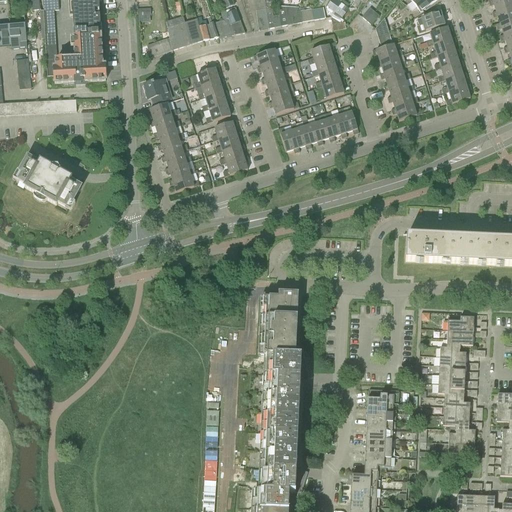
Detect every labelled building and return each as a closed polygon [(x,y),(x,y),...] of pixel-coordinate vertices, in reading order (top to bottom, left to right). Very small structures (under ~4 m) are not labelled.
[(30,0),(32,12),(40,11),(38,0),(30,0)] [(67,0),(69,19),(72,19),(74,40),(70,40),(70,49),(74,49),(75,61),(57,62),(54,12),(59,12),(57,0),(41,0),(46,78),(54,77),(54,85),(75,84),(75,86),(85,85),(85,83),(105,82),(104,67),(102,67),(100,43),(102,43),(101,26),(99,26),(98,3),(100,3),(100,0),(67,0)] [(220,0),(224,11),(234,7),(231,0),(220,0)] [(254,0),(253,0),(258,32),(268,30),(264,5),(265,5),(263,0),(254,0)] [(271,10),(271,4),(272,3),(271,0),(263,0),(265,5),(264,5),(268,30),(275,29),(274,18),(272,10),(271,10)] [(332,0),(326,8),(334,14),(340,6),(340,5),(339,5),(332,0)] [(355,0),(351,7),(355,10),(361,0),(355,0)] [(411,0),(411,1),(420,14),(437,1),(436,0),(411,0)] [(511,8),(511,2),(510,3),(509,0),(496,0),(494,1),(494,0),(487,2),(489,8),(494,6),(496,13),(511,8)] [(334,14),(330,19),(332,27),(345,24),(343,18),(348,11),(340,6),(334,14)] [(511,8),(496,13),(491,14),(493,20),(497,18),(499,25),(500,25),(511,21),(511,8)] [(297,13),(298,10),(280,9),(278,18),(279,17),(281,28),(293,26),(297,13)] [(311,12),(311,11),(302,24),(325,20),(323,9),(311,12)] [(137,10),(138,17),(138,24),(150,23),(149,10),(137,10)] [(297,13),(293,26),(302,24),(311,11),(311,10),(297,13)] [(366,23),(374,14),(369,10),(361,19),(366,23)] [(444,27),(441,20),(443,19),(440,15),(440,14),(439,14),(436,10),(429,15),(430,17),(416,21),(418,27),(423,26),(425,33),(444,27)] [(245,35),(240,23),(235,11),(226,15),(234,37),(242,35),(245,35)] [(379,18),(374,14),(366,23),(371,27),(379,18)] [(228,20),(215,24),(213,25),(218,40),(234,37),(226,15),(228,20)] [(184,24),(182,18),(166,23),(167,29),(171,53),(190,47),(184,24)] [(203,43),(199,29),(197,20),(184,24),(190,47),(203,43)] [(377,38),(389,35),(384,20),(375,30),(377,38)] [(511,21),(500,25),(499,25),(495,26),(497,31),(501,30),(503,37),(511,34),(511,21)] [(346,30),(345,24),(332,27),(333,33),(346,30)] [(218,40),(213,25),(199,29),(203,43),(218,40)] [(9,27),(10,47),(11,51),(27,50),(25,26),(9,27)] [(0,47),(10,47),(9,27),(0,27),(0,47)] [(450,41),(449,41),(447,34),(452,33),(450,27),(444,29),(444,30),(429,35),(431,42),(426,44),(428,49),(433,48),(433,47),(450,41)] [(511,34),(503,37),(499,38),(500,43),(505,42),(507,48),(507,49),(511,47),(511,34)] [(389,35),(377,38),(380,48),(392,45),(389,35)] [(433,47),(433,48),(435,54),(430,56),(432,61),(437,60),(436,58),(453,53),(453,52),(451,46),(456,44),(454,39),(449,41),(450,41),(433,47)] [(170,53),(167,42),(147,49),(151,60),(170,53)] [(331,59),(329,52),(333,51),(331,46),(325,48),(310,53),(313,60),(307,62),(309,68),(314,66),(314,65),(331,59)] [(397,58),(397,59),(402,57),(401,52),(395,53),(393,46),(378,51),(371,53),(373,58),(377,57),(380,63),(380,64),(397,58)] [(511,47),(507,49),(507,48),(503,50),(504,55),(509,54),(511,60),(511,61),(511,60),(511,47)] [(278,63),(278,64),(283,63),(281,57),(276,59),(274,51),(259,56),(252,58),(254,63),(259,62),(261,68),(261,69),(278,63)] [(436,58),(437,60),(439,66),(433,68),(435,73),(440,71),(440,70),(457,65),(457,64),(455,58),(459,56),(458,51),(453,52),(453,53),(436,58)] [(314,65),(314,66),(316,72),(311,74),(313,79),(318,77),(318,76),(335,71),(333,64),(337,63),(335,57),(331,59),(314,65)] [(380,64),(380,63),(375,65),(377,70),(381,68),(383,75),(384,75),(400,70),(401,71),(406,69),(404,64),(399,65),(397,59),(397,58),(380,64)] [(261,69),(261,68),(256,70),(258,75),(262,73),(265,80),(282,75),(282,76),(287,74),(285,69),(280,70),(278,64),(278,63),(261,69)] [(440,70),(440,71),(443,78),(437,79),(439,85),(444,83),(444,82),(461,77),(461,76),(459,70),(463,68),(461,63),(457,64),(457,65),(440,70)] [(218,82),(217,82),(215,75),(220,74),(218,69),(212,71),(197,76),(199,83),(194,85),(195,90),(201,89),(200,88),(218,82)] [(318,76),(318,77),(320,84),(315,86),(317,91),(322,90),(321,88),(339,83),(338,82),(336,76),(341,74),(339,69),(335,71),(318,76)] [(384,75),(383,75),(379,76),(381,82),(385,80),(387,87),(404,82),(405,83),(410,81),(408,76),(403,77),(401,71),(400,70),(384,75)] [(265,80),(260,81),(262,87),(266,85),(268,92),(285,87),(286,88),(291,86),(289,81),(284,82),(282,76),(282,75),(265,80)] [(444,82),(444,83),(446,90),(441,91),(443,97),(449,95),(448,93),(465,88),(462,81),(467,80),(465,75),(461,76),(461,77),(444,82)] [(144,89),(143,89),(147,102),(151,101),(153,107),(171,101),(168,91),(165,81),(161,82),(160,82),(159,77),(151,80),(152,83),(143,86),(144,89)] [(200,88),(201,89),(203,95),(198,97),(199,102),(204,101),(204,100),(221,94),(219,87),(224,86),(222,80),(217,82),(218,82),(200,88)] [(321,88),(322,90),(324,96),(318,98),(320,102),(343,95),(343,94),(342,95),(340,88),(345,86),(343,81),(338,82),(339,83),(321,88)] [(389,92),(391,99),(408,94),(408,95),(414,93),(412,87),(407,89),(405,83),(404,82),(387,87),(383,88),(384,93),(389,92)] [(448,93),(449,95),(451,101),(445,103),(446,108),(469,100),(468,100),(466,93),(471,92),(469,86),(465,88),(448,93)] [(268,92),(264,93),(266,98),(270,97),(272,104),(289,99),(295,98),(293,92),(288,94),(286,88),(285,87),(268,92)] [(204,100),(204,101),(207,107),(201,109),(203,114),(208,113),(208,112),(225,106),(223,99),(227,98),(226,92),(221,94),(204,100)] [(391,99),(387,100),(388,105),(393,104),(395,110),(395,111),(411,106),(417,105),(416,99),(410,101),(408,95),(408,94),(391,99)] [(272,104),(268,105),(269,110),(274,109),(276,116),(275,116),(275,117),(298,109),(297,104),(291,106),(289,99),(272,104)] [(208,112),(208,113),(210,119),(205,121),(207,125),(230,118),(229,118),(227,111),(231,109),(229,104),(225,106),(208,112)] [(171,117),(171,118),(176,116),(174,111),(169,113),(167,106),(152,110),(145,112),(147,117),(151,116),(153,122),(154,123),(171,117)] [(395,111),(395,110),(390,112),(392,117),(396,116),(399,123),(398,123),(421,116),(420,111),(413,113),(411,106),(395,111)] [(345,134),(352,132),(353,137),(358,135),(356,129),(351,114),(351,115),(344,117),(342,111),(337,112),(339,118),(345,134)] [(339,118),(332,120),(331,115),(326,116),(327,121),(328,121),(333,138),(340,136),(341,141),(347,139),(345,134),(339,118)] [(154,123),(153,122),(149,124),(151,129),(155,128),(157,134),(157,135),(174,129),(175,130),(180,128),(178,123),(173,125),(171,118),(171,117),(154,123)] [(328,121),(327,121),(320,124),(319,118),(313,120),(315,125),(316,125),(321,142),(322,142),(328,140),(329,144),(335,143),(333,138),(328,121)] [(229,124),(229,125),(214,130),(216,137),(211,138),(213,144),(218,143),(218,141),(235,136),(235,135),(233,129),(237,128),(235,122),(229,124)] [(316,125),(315,125),(308,127),(307,122),(302,124),(303,129),(304,129),(309,146),(310,146),(316,144),(318,148),(323,146),(322,142),(321,142),(316,125)] [(304,129),(303,129),(297,131),(295,126),(289,128),(291,134),(292,133),(297,150),(298,149),(304,147),(306,152),(311,150),(310,146),(309,146),(304,129)] [(157,135),(157,134),(153,136),(154,141),(159,139),(161,146),(178,141),(179,142),(184,140),(182,135),(177,137),(175,130),(174,129),(157,135)] [(292,133),(291,134),(285,136),(283,129),(278,131),(285,154),(286,154),(286,153),(293,151),(294,156),(299,154),(298,149),(297,150),(292,133)] [(218,141),(218,143),(220,149),(215,150),(216,156),(221,154),(221,153),(239,148),(238,147),(236,141),(241,139),(239,134),(235,135),(235,136),(218,141)] [(161,146),(157,147),(158,153),(163,151),(165,158),(182,153),(182,154),(188,152),(186,147),(180,148),(179,142),(178,141),(161,146)] [(221,153),(221,154),(224,161),(218,162),(220,167),(226,166),(226,165),(242,160),(242,159),(240,153),(245,151),(243,146),(238,147),(239,148),(221,153)] [(165,158),(160,159),(162,164),(166,163),(169,170),(185,165),(186,165),(191,164),(189,158),(184,160),(182,154),(182,153),(165,158)] [(226,165),(226,166),(228,172),(222,174),(224,179),(247,172),(247,171),(246,171),(244,164),(248,163),(247,158),(242,159),(242,160),(226,165)] [(27,159),(19,173),(17,172),(12,180),(18,183),(19,183),(26,187),(24,189),(34,195),(32,198),(33,198),(34,200),(34,201),(36,202),(37,203),(38,203),(39,204),(40,204),(42,205),(43,205),(45,205),(47,202),(56,207),(58,204),(65,208),(64,209),(70,212),(75,204),(72,203),(80,189),(70,183),(72,180),(60,174),(57,168),(51,168),(39,162),(38,165),(27,159)] [(169,170),(164,171),(166,176),(170,175),(172,181),(172,182),(189,177),(195,176),(193,170),(188,172),(186,165),(185,165),(169,170)] [(172,182),(172,181),(168,183),(170,188),(174,187),(176,194),(175,194),(176,194),(199,187),(197,182),(191,184),(189,177),(172,182)] [(402,237),(405,238),(406,238),(405,263),(511,268),(511,245),(434,242),(434,238),(402,237)] [(301,359),(295,358),(298,296),(278,295),(278,300),(260,299),(257,358),(263,358),(260,425),(298,426),(299,388),(300,388),(300,377),(308,375),(305,360),(307,360),(307,359),(304,359),(303,355),(302,355),(303,359),(301,359)] [(447,323),(447,332),(459,333),(459,329),(473,329),(473,320),(460,319),(459,324),(447,323)] [(447,332),(446,341),(459,342),(459,338),(472,338),(473,329),(459,329),(459,333),(447,332)] [(446,341),(446,350),(459,351),(459,347),(472,348),(472,338),(459,338),(459,342),(446,341)] [(446,350),(439,350),(439,359),(451,360),(451,364),(465,365),(465,355),(459,355),(459,351),(446,350)] [(439,359),(438,368),(451,369),(451,373),(464,374),(465,365),(451,364),(451,360),(439,359)] [(438,368),(438,377),(451,378),(451,382),(464,383),(464,374),(451,373),(451,369),(438,368)] [(451,378),(438,377),(438,386),(450,387),(450,391),(463,392),(464,383),(451,382),(451,378)] [(450,387),(438,386),(437,396),(444,396),(443,400),(463,401),(463,392),(450,391),(450,387)] [(367,400),(366,409),(379,409),(379,405),(393,406),(398,406),(398,395),(393,395),(393,397),(380,396),(380,392),(368,392),(368,400),(367,400)] [(509,411),(511,411),(511,401),(510,401),(511,397),(497,396),(497,405),(509,405),(509,411)] [(463,401),(443,400),(443,409),(455,409),(455,415),(469,415),(469,406),(463,405),(463,401)] [(379,409),(366,409),(366,418),(379,419),(379,415),(392,415),(393,406),(379,405),(379,409)] [(497,405),(496,414),(509,415),(509,420),(511,419),(511,411),(509,411),(509,405),(497,405)] [(443,409),(443,418),(455,419),(455,423),(468,424),(469,415),(455,415),(455,409),(443,409)] [(509,415),(496,414),(496,424),(508,424),(508,428),(511,428),(511,419),(509,420),(509,415)] [(379,419),(366,418),(366,427),(378,428),(379,423),(392,424),(392,415),(379,415),(379,419)] [(455,419),(443,418),(442,428),(449,428),(455,429),(454,432),(468,433),(468,424),(455,423),(455,419)] [(378,428),(366,427),(365,436),(378,437),(378,433),(391,433),(392,424),(379,423),(378,428)] [(298,426),(260,425),(257,492),(251,492),(250,511),(287,511),(289,494),(295,494),(297,494),(296,498),(297,498),(298,494),(301,494),(299,494),(304,478),(296,476),(296,468),(298,426)] [(449,428),(448,445),(461,446),(461,441),(474,442),(474,433),(468,433),(454,432),(455,429),(449,428)] [(511,428),(508,428),(508,432),(502,432),(501,442),(511,442),(511,428)] [(365,436),(365,445),(378,446),(378,442),(391,442),(391,433),(378,433),(378,437),(365,436)] [(461,446),(448,445),(447,455),(461,456),(461,451),(473,452),(474,442),(461,441),(461,446)] [(365,445),(364,454),(377,455),(377,451),(390,451),(391,442),(378,442),(378,446),(365,445)] [(511,442),(501,442),(501,450),(511,450),(511,442)] [(511,450),(501,450),(500,459),(511,459),(511,450)] [(364,454),(364,464),(377,464),(377,460),(390,460),(390,451),(377,451),(377,455),(364,454)] [(511,459),(500,459),(500,468),(511,468),(511,459)] [(377,464),(364,464),(363,473),(377,474),(377,473),(385,473),(385,470),(390,470),(390,460),(377,460),(377,464)] [(511,468),(500,468),(499,478),(511,478),(511,468)] [(351,477),(350,486),(363,486),(363,482),(376,483),(377,474),(363,473),(363,477),(351,477)] [(350,486),(350,495),(362,495),(362,491),(376,492),(376,483),(363,482),(363,486),(350,486)] [(362,495),(350,495),(349,504),(362,505),(362,500),(376,501),(376,492),(362,491),(362,495)] [(466,510),(466,498),(457,497),(456,510),(452,509),(451,511),(461,511),(461,510),(466,510)] [(461,510),(461,511),(474,511),(475,498),(466,498),(466,510),(461,510)] [(475,498),(474,511),(488,511),(483,511),(484,498),(475,498)] [(494,499),(484,498),(483,511),(488,511),(497,511),(493,511),(494,499)] [(362,505),(349,504),(349,511),(361,511),(361,509),(375,510),(376,501),(362,500),(362,505)]
